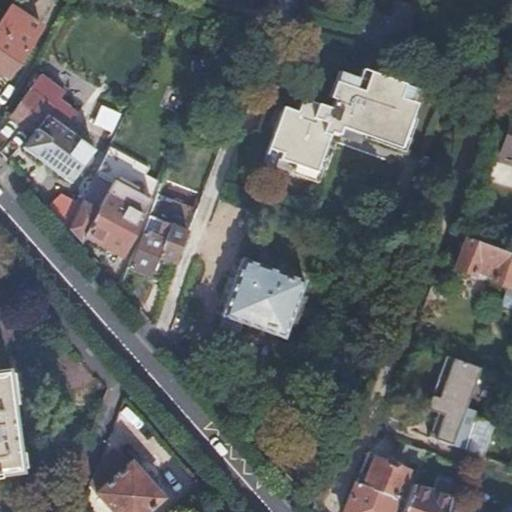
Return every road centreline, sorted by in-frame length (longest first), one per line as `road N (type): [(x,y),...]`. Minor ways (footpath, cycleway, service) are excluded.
road 1 (residential): [(496,70),(333,511)]
road 2 (secondary): [(0,210),(271,511)]
